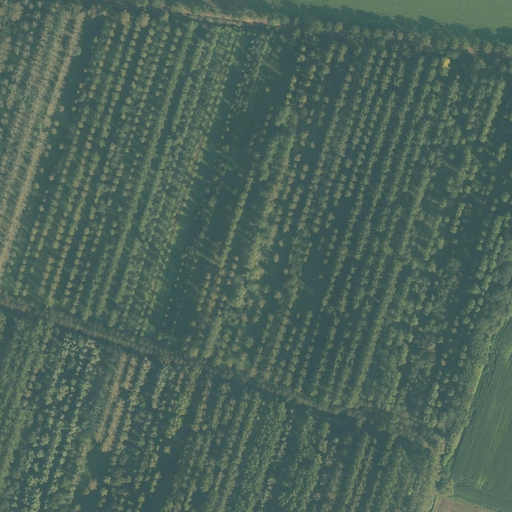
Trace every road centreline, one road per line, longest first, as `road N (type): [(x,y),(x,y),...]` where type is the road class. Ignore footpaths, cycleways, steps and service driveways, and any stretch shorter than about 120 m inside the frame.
road 1 (track): [(0,290),(405,423),(439,460)]
road 2 (track): [(90,0),(511,55)]
road 3 (track): [(511,237),(422,511)]
